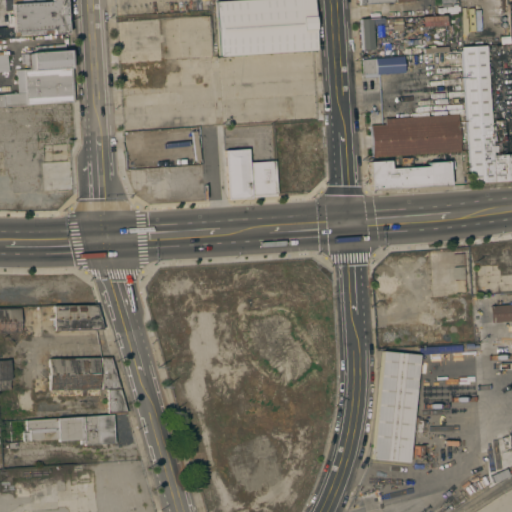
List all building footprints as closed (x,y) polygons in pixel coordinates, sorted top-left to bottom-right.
[(65,0),(67,33),(53,34),(53,29),(13,32),(13,27),(7,27),(7,24),(9,24),(8,16),(12,16),(12,10),(5,11),(5,3),(11,3),(11,4),(51,1),(50,0),(65,0)] [(232,0),(312,0),(316,50),(218,56),(214,1),(216,1),(232,0)] [(384,20),(384,23),(372,24),(374,49),(362,50),(360,21),(360,19),(382,17),(382,18),(384,18),(384,20)] [(510,36),(510,44),(490,45),(490,37),(510,36)] [(423,53),(423,48),(429,47),(428,45),(434,45),(434,47),(447,46),(448,51),(423,53)] [(493,155),(511,153),(511,180),(469,183),(461,48),(461,46),(487,45),(487,46),(493,155)] [(16,69),(28,69),(28,63),(21,64),(20,54),(31,54),(31,53),(69,51),(70,69),(72,103),(0,106),(0,93),(17,93),(16,71),(16,69)] [(0,55),(7,55),(8,71),(0,71),(0,55)] [(362,74),(361,58),(403,56),(404,71),(362,74)] [(457,113),(460,151),(372,157),(369,119),(457,113)] [(252,194),(250,194),(250,198),(229,199),(226,151),(247,149),(248,162),(249,162),(252,194)] [(44,162),(69,160),(70,175),(45,176),(44,162)] [(274,160),(276,193),(252,194),(249,162),(274,160)] [(370,190),(368,162),(389,160),(390,168),(427,166),(427,163),(448,161),(450,185),(370,190)] [(70,175),(71,188),(46,190),(45,176),(70,175)] [(511,320),(490,322),(489,305),(511,303),(511,320)] [(53,330),(53,307),(96,306),(102,329),(53,330)] [(0,308),(19,308),(20,333),(0,333),(0,308)] [(462,345),(462,352),(419,355),(419,348),(462,345)] [(408,462),(372,459),(382,351),(418,355),(408,462)] [(98,394),(49,396),(48,392),(43,392),(43,385),(48,385),(48,359),(98,357),(98,391),(98,394)] [(110,358),(118,388),(101,388),(100,358),(110,358)] [(0,359),(9,359),(10,379),(8,379),(9,389),(0,389),(0,359)] [(119,391),(125,412),(107,412),(107,391),(119,391)] [(111,415),(113,443),(84,445),(84,443),(79,444),(79,440),(58,441),(57,439),(22,441),(22,433),(28,432),(28,429),(25,430),(24,420),(111,415)]
